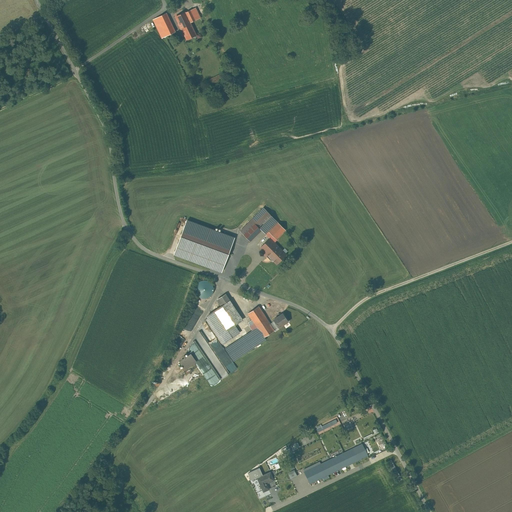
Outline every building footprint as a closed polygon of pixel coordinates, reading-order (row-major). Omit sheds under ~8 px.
[(181,29),(191,24),(190,23),(200,18),(195,8),(176,17),(181,29)] [(166,36),(175,32),(166,13),(153,19),(157,27),(162,38),(166,36)] [(196,35),(191,24),(181,29),(186,39),(196,35)] [(285,229),(263,205),(239,228),(249,239),(260,229),(265,234),(268,231),(275,239),(285,229)] [(234,238),(187,220),(174,254),(221,272),(234,238)] [(286,255),(269,238),(260,247),(277,264),(286,255)] [(208,281),(203,280),(199,281),(196,285),(195,289),(196,293),(198,297),(202,298),(207,298),(211,296),(213,292),(213,288),(211,284),(208,281)] [(242,320),(225,294),(218,299),(217,300),(221,306),(214,310),(205,319),(222,344),(240,333),(235,325),(242,320)] [(270,324),(258,306),(248,313),(252,319),(257,328),(264,337),(274,330),(274,329),(270,324)] [(288,321),(283,313),(273,320),(274,321),(270,324),(274,329),(278,327),(278,328),(288,321)] [(257,328),(252,319),(248,322),(250,325),(249,325),(252,331),(257,328)] [(265,340),(264,337),(257,328),(252,331),(225,349),(233,361),(265,340)] [(183,369),(195,361),(189,353),(178,361),(183,369)] [(221,380),(229,375),(222,364),(215,369),(221,380)] [(173,386),(165,387),(166,395),(174,394),(173,386)] [(362,444),(347,451),(352,463),(365,457),(367,455),(362,444)] [(345,466),(352,463),(347,451),(342,454),(338,456),(324,462),(312,468),(304,472),(310,484),(340,469),(345,466)] [(401,479),(391,460),(386,462),(397,481),(401,479)] [(259,468),(248,473),(251,480),(262,475),(259,468)] [(290,479),(297,475),(293,469),(287,472),(290,479)] [(270,472),(257,478),(263,491),(268,489),(266,485),(267,485),(266,483),(273,480),(270,472)]
